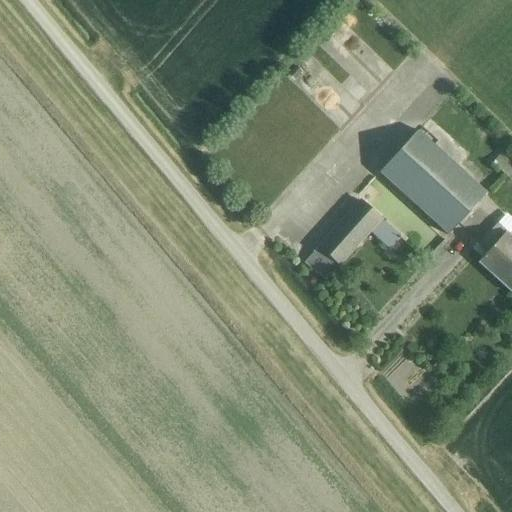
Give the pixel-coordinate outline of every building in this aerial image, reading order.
[(296,67),(288,74),(293,80),(301,72),(296,67)] [(446,236),(484,195),(414,131),(376,172),(446,236)] [(511,147),(508,144),(500,153),(505,158),(511,150),(511,147)] [(386,252),(398,239),(358,202),(307,258),(327,276),(366,233),(386,252)] [(511,215),(505,212),(500,224),(511,229),(511,215)] [(511,296),(511,241),(494,225),(476,245),(484,253),(475,263),(511,296)] [(406,353),(384,376),(408,400),(431,377),(406,353)]
